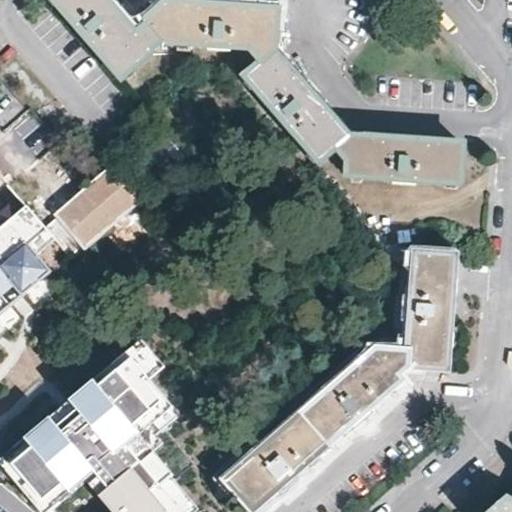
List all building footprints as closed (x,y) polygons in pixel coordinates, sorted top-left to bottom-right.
[(336,148),(339,148),(353,136),(348,132),(313,92),(279,53),(276,49),(278,25),(279,11),(167,3),(146,20),(149,24),(138,34),(107,0),(55,0),(75,22),(80,29),(77,32),(92,49),(96,47),(125,80),(155,55),(153,51),(163,43),(166,45),(209,48),(209,52),(231,53),(233,50),(254,51),(264,64),(248,78),(276,110),(274,112),(289,130),(292,128),(320,161),(336,148)] [(353,136),(339,148),(350,161),(350,176),(394,179),(393,183),(416,185),(418,181),(462,184),(465,145),(353,136)] [(0,165),(0,181),(9,175),(0,165)] [(87,194),(113,225),(144,198),(116,167),(100,182),(97,181),(87,191),(88,193),(87,194)] [(111,227),(113,225),(87,194),(48,227),(72,256),(89,241),(93,247),(112,232),(111,227)] [(0,318),(72,256),(48,227),(16,255),(0,269),(0,318)] [(296,476),(353,426),(356,429),(373,414),(371,411),(403,382),(399,377),(407,368),(409,371),(449,372),(457,257),(417,253),(413,299),(410,299),(409,322),(412,323),(410,353),(377,351),(230,480),(256,511),(279,492),(281,495),(298,479),(296,476)] [(138,364),(5,470),(38,511),(72,511),(90,498),(102,511),(198,511),(166,475),(180,463),(157,438),(182,414),(138,364)] [(43,406),(49,417),(68,406),(62,395),(43,406)] [(511,511),(511,504),(509,502),(497,511),(511,511)]
